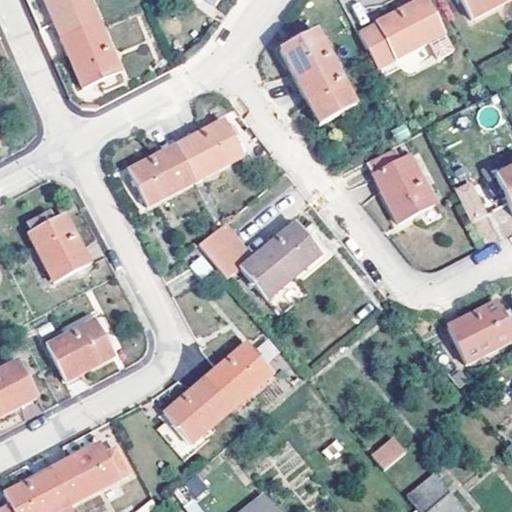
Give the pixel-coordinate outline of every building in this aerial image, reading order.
[(41,0),(60,43),(98,25),(86,0),(41,0)] [(367,54),(376,70),(445,35),(426,0),(423,0),(357,35),(367,54)] [(511,0),(463,0),(473,20),(511,0)] [(98,25),(60,43),(81,91),(119,73),(98,25)] [(299,90),(335,71),(317,35),(280,54),(299,90)] [(408,56),(415,70),(455,50),(448,36),(408,56)] [(335,71),(299,90),(319,127),(355,109),(335,71)] [(176,149),(196,186),(243,162),(223,125),(176,149)] [(375,177),(406,162),(397,145),(367,162),(375,177)] [(147,212),(196,186),(176,149),(128,175),(147,212)] [(406,162),(375,177),(400,225),(436,207),(412,159),(406,162)] [(511,206),(511,170),(497,178),(511,206)] [(495,238),(494,238),(511,231),(511,224),(506,205),(484,213),(473,180),(456,186),(476,244),(495,238)] [(31,231),(35,238),(56,226),(53,220),(31,231)] [(56,226),(35,238),(30,240),(55,288),(92,269),(67,221),(56,226)] [(199,249),(228,284),(242,272),(280,320),(307,298),(294,282),(322,260),(295,229),(253,263),(224,228),(219,232),(199,249)] [(189,263),(199,278),(212,270),(202,255),(189,263)] [(511,331),(498,304),(447,328),(466,366),(511,342),(511,331)] [(103,338),(115,332),(109,319),(49,350),(67,385),(115,361),(103,338)] [(442,346),(434,353),(454,377),(462,370),(442,346)] [(207,383),(232,413),(273,379),(248,349),(207,383)] [(0,374),(0,420),(39,401),(20,364),(0,374)] [(191,448),(204,437),(232,413),(207,383),(167,417),(171,422),(159,433),(185,464),(197,454),(191,448)] [(392,435),(369,455),(384,472),(406,452),(392,435)] [(191,448),(197,454),(210,443),(204,437),(191,448)] [(337,444),(326,454),(332,461),(344,452),(337,444)] [(54,472),(71,505),(130,475),(118,451),(106,457),(101,447),(54,472)] [(74,511),(71,505),(54,472),(6,496),(12,508),(5,511),(74,511)] [(409,501),(417,511),(464,511),(436,479),(409,501)] [(276,511),(266,498),(248,511),(276,511)] [(203,511),(195,500),(185,507),(188,511),(203,511)]
